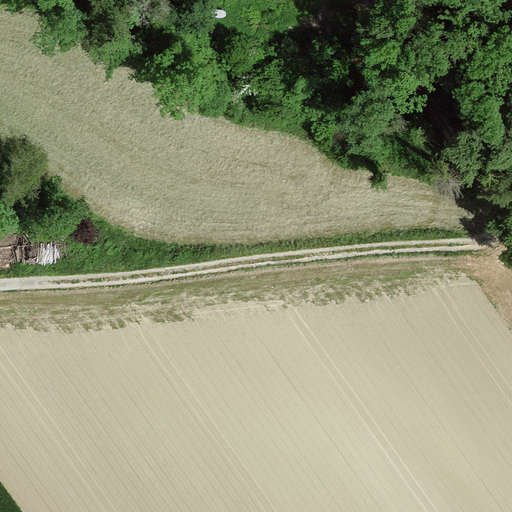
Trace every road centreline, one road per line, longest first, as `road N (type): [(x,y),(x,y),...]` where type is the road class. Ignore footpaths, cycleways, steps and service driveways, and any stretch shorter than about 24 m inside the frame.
road 1 (track): [(0,285),(511,234)]
road 2 (track): [(371,0),(478,180),(511,217)]
